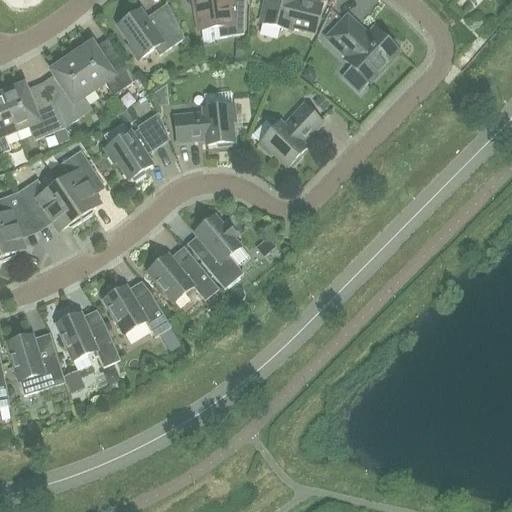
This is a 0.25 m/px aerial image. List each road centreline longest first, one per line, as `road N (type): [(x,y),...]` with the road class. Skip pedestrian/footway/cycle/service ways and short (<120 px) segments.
road 1 (tertiary): [(0,497),(111,462),(227,394),(511,118)]
road 2 (residential): [(405,0),(441,37),(441,64),(306,208),(273,209),(229,184),(182,189),(91,263),(0,305)]
